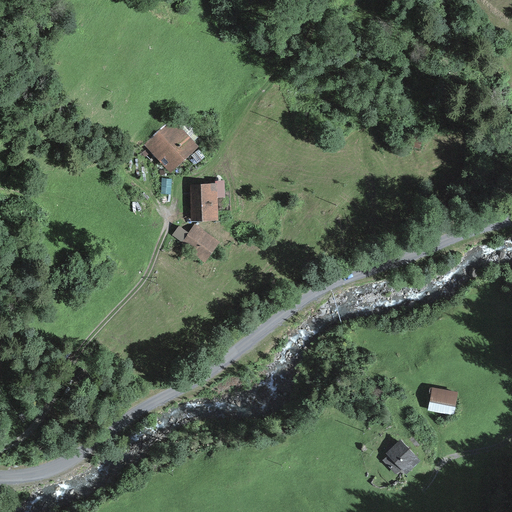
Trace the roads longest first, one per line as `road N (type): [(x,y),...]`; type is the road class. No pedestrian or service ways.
road 1 (unclassified): [(511,224),(361,273),(303,301),(64,466),(0,477)]
road 2 (track): [(0,442),(150,273),(169,219)]
road 3 (track): [(511,439),(453,455),(400,511)]
